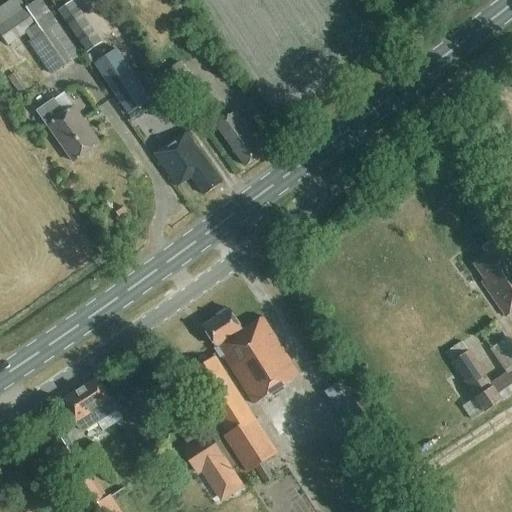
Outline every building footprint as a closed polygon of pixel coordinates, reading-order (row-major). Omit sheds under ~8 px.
[(79,56),(40,0),(35,0),(25,7),(43,32),(28,43),(51,75),(79,56)] [(49,0),(86,53),(101,42),(71,0),(49,0)] [(26,8),(0,26),(0,34),(8,45),(37,25),(26,8)] [(128,116),(151,99),(115,47),(110,50),(95,61),(91,64),(128,116)] [(193,80),(180,61),(165,71),(178,90),(193,80)] [(16,73),(6,80),(17,96),(26,89),(16,73)] [(74,108),(63,115),(53,101),(37,112),(73,162),(99,144),(74,108)] [(266,151),(244,121),(236,110),(214,124),(245,166),(266,151)] [(185,131),(155,154),(177,187),(191,177),(204,195),(222,182),(185,131)] [(511,251),(508,254),(496,237),(482,248),(487,255),(474,264),(484,279),(480,281),(505,317),(511,311),(511,251)] [(254,405),(300,376),(262,317),(242,330),(229,310),(202,327),(216,347),(217,347),(254,405)] [(503,372),(511,367),(511,358),(502,339),(489,346),(503,372)] [(469,351),(451,362),(475,399),(463,407),(472,421),(486,412),(511,395),(511,370),(507,374),(506,373),(490,383),(469,351)] [(265,484),(275,478),(265,461),(277,453),(215,357),(193,371),(209,396),(205,399),(228,434),(224,437),(247,472),(255,468),(265,484)] [(82,432),(119,409),(98,377),(61,401),(75,423),(76,422),(82,432)] [(339,380),(336,382),(321,392),(330,404),(331,403),(345,423),(343,424),(361,451),(379,438),(339,380)] [(64,432),(53,439),(64,455),(74,448),(64,432)] [(241,487),(208,436),(185,452),(194,467),(204,460),(227,495),(241,487)] [(75,488),(90,511),(113,511),(91,478),(75,488)]
